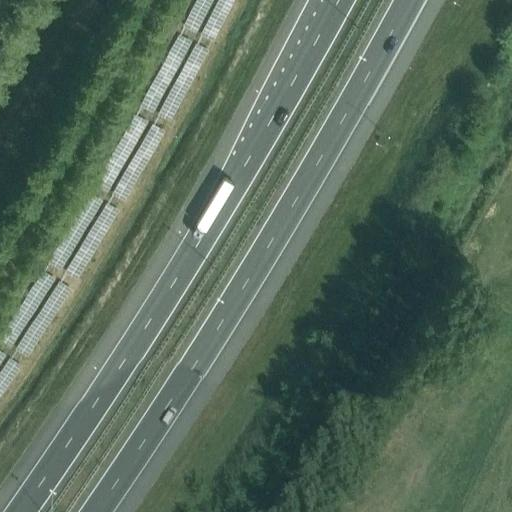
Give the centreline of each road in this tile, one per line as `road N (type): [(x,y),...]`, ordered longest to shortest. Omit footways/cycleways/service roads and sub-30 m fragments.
road 1 (motorway): [(338,0),(135,345),(20,511)]
road 2 (motorway): [(95,511),(185,381),(406,0)]
